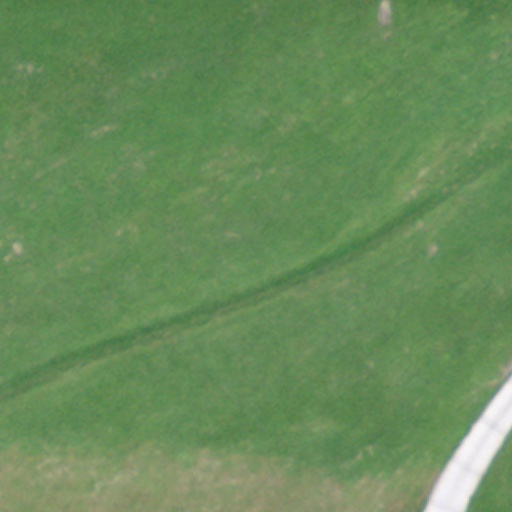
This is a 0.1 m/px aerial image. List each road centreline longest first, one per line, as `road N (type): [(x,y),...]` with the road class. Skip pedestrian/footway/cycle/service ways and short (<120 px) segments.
road 1 (track): [(0,389),(67,348),(369,245),(511,143)]
road 2 (unclassified): [(443,511),(511,395)]
